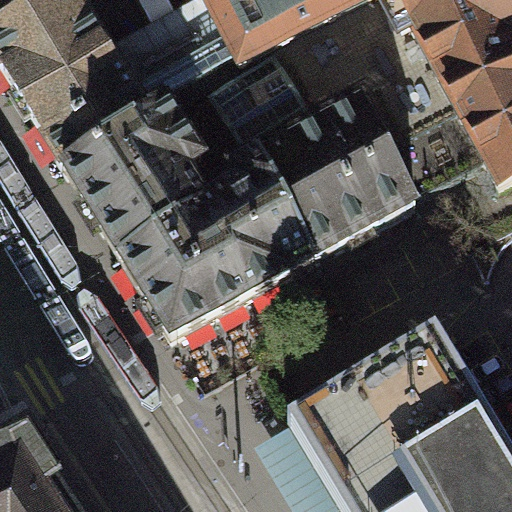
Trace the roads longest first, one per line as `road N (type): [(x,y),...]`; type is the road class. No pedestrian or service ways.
road 1 (unclassified): [(24,340),(43,389),(126,511)]
road 2 (unclassified): [(0,194),(18,223),(24,340)]
